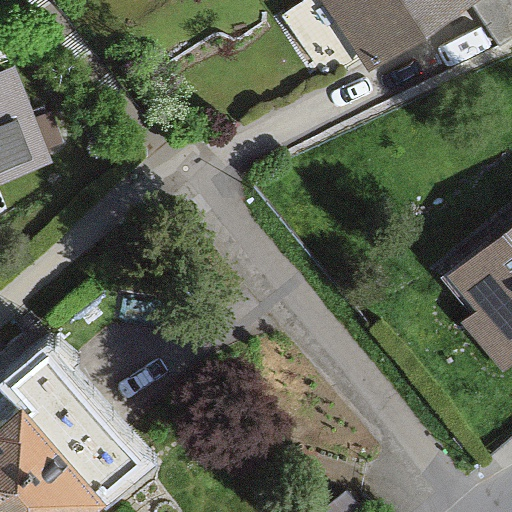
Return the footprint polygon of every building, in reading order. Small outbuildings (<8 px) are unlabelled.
[(304,0),(326,33),(347,20),(371,56),(454,0),(304,0)] [(511,0),(474,0),(472,2),(499,43),(511,34),(511,0)] [(28,119),(9,71),(0,74),(0,169),(41,154),(39,147),(28,119)] [(28,119),(39,147),(60,138),(49,111),(28,119)] [(511,230),(462,271),(490,305),(474,318),(503,354),(511,346),(511,230)] [(141,452),(48,343),(12,373),(34,398),(26,404),(22,398),(18,401),(9,390),(0,397),(0,415),(0,416),(0,415),(0,511),(70,511),(99,488),(96,484),(102,478),(106,482),(141,452)] [(365,511),(347,490),(325,508),(329,511),(365,511)]
